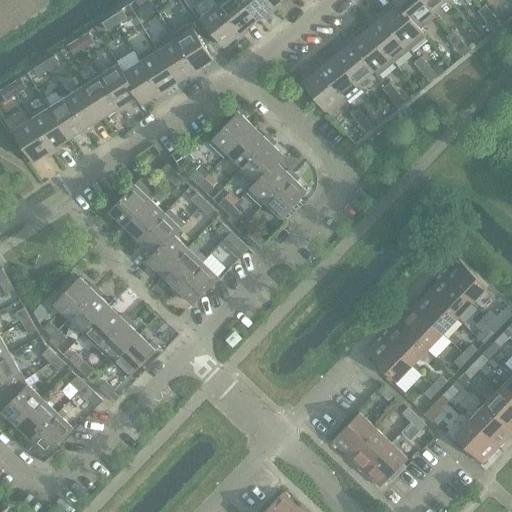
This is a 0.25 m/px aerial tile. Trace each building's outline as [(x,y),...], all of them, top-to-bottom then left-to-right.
[(235,25),(241,33),(257,20),(240,0),(215,0),(215,1),(218,4),(235,25)] [(272,7),(266,0),(240,0),(257,20),(272,7)] [(399,4),(425,36),(426,36),(420,29),(436,16),(433,12),(423,0),(394,0),(398,5),(399,4)] [(423,0),(433,12),(448,0),(451,4),(452,3),(449,0),(423,0)] [(225,46),(241,33),(235,25),(218,4),(201,18),(225,46)] [(383,17),(410,49),(425,36),(399,4),(398,5),(383,17)] [(486,21),(493,15),(485,5),(478,11),(486,21)] [(112,16),(117,24),(128,17),(123,9),(112,16)] [(493,15),(486,21),(493,29),(500,23),(493,15)] [(117,24),(112,16),(102,22),(107,30),(117,24)] [(367,30),(393,62),(410,49),(383,17),(367,30)] [(173,36),(195,71),(213,59),(191,24),(173,36)] [(352,43),(375,71),(378,75),(393,62),(367,30),(352,43)] [(455,46),(462,41),(453,30),(446,36),(455,46)] [(78,39),(83,47),(93,40),(88,33),(78,39)] [(156,47),(178,81),(195,71),(173,36),(156,47)] [(83,47),(78,39),(68,45),(73,53),(83,47)] [(462,41),(455,46),(462,55),(469,49),(462,41)] [(336,56),(359,84),(375,71),(352,43),(336,56)] [(141,62),(161,92),(178,81),(156,47),(139,57),(141,62)] [(44,62),(49,70),(59,63),(54,56),(44,62)] [(320,68),(343,97),(359,84),(336,56),(320,68)] [(415,62),(423,72),(430,67),(422,56),(415,62)] [(49,70),(44,62),(34,68),(39,76),(49,70)] [(138,95),(137,96),(142,104),(161,92),(141,62),(124,72),(123,73),(138,95)] [(120,106),(137,96),(138,95),(123,73),(124,72),(119,63),(101,75),(120,106)] [(430,67),(423,72),(430,81),(437,75),(430,67)] [(303,82),(326,110),(327,110),(330,113),(346,100),(343,97),(320,68),(303,82)] [(83,86),(103,117),(120,106),(101,75),(83,86)] [(10,84),(15,92),(25,86),(20,78),(10,84)] [(383,88),(391,98),(398,92),(390,82),(383,88)] [(15,92),(10,84),(0,90),(0,92),(4,99),(15,92)] [(66,97),(86,128),(103,117),(83,86),(66,97)] [(405,101),(398,92),(391,98),(398,107),(405,101)] [(49,107),(69,139),(86,128),(66,97),(49,107)] [(32,118),(52,149),(69,139),(49,107),(32,118)] [(360,124),(366,118),(358,108),(351,114),(360,124)] [(239,112),(214,138),(210,142),(226,157),(229,153),(254,127),(239,112)] [(52,149),(32,118),(13,130),(33,161),(52,149)] [(366,118),(360,124),(366,132),(373,126),(366,118)] [(254,127),(229,153),(244,168),(269,141),(254,127)] [(269,141),(244,168),(241,171),(255,184),(258,181),(259,181),(277,162),(278,163),(284,156),(269,141)] [(184,148),(173,156),(180,167),(192,159),(184,148)] [(258,181),(255,184),(248,192),(263,206),(266,203),(266,202),(291,175),(278,163),(277,162),(259,181),(258,181)] [(169,179),(176,172),(167,164),(161,170),(169,179)] [(199,185),(205,178),(196,169),(189,176),(199,185)] [(176,172),(169,179),(178,187),(185,180),(176,172)] [(291,175),(266,202),(266,203),(282,217),(307,190),(291,175)] [(205,178),(199,185),(207,193),(213,186),(205,178)] [(109,211),(124,226),(150,199),(153,196),(137,181),(109,211)] [(190,199),(199,207),(206,201),(197,192),(190,199)] [(228,213),(234,206),(225,197),(218,204),(228,213)] [(165,213),(150,199),(124,226),(139,240),(165,213)] [(208,215),(214,209),(206,201),(199,207),(208,215)] [(234,206),(228,213),(236,220),(242,214),(234,206)] [(139,240),(153,252),(154,254),(174,234),(180,228),(183,224),(168,210),(165,213),(139,240)] [(216,230),(225,238),(231,232),(222,223),(216,230)] [(251,230),(245,236),(259,250),(265,243),(251,230)] [(240,259),(249,249),(231,232),(225,238),(222,242),(240,259)] [(146,260),(162,275),(188,248),(174,234),(154,254),(153,252),(146,260)] [(188,248),(162,275),(177,288),(203,261),(188,248)] [(444,276),(473,303),(488,287),(460,260),(444,276)] [(203,261),(177,288),(193,303),(218,276),(203,261)] [(429,291),(458,318),(473,303),(444,276),(429,291)] [(69,319),(95,292),(80,277),(54,304),(69,319)] [(8,278),(0,282),(6,293),(14,289),(8,278)] [(458,318),(429,291),(414,307),(443,334),(458,318)] [(95,292),(69,319),(84,333),(109,305),(95,292)] [(109,305),(84,333),(99,347),(125,320),(109,305)] [(23,322),(31,318),(25,307),(17,311),(23,322)] [(414,307),(399,322),(428,350),(443,334),(414,307)] [(501,312),(492,322),(498,328),(507,318),(501,312)] [(31,318),(23,322),(28,333),(36,328),(31,318)] [(125,320),(99,347),(113,361),(139,334),(125,320)] [(52,337),(59,330),(50,321),(43,328),(52,337)] [(385,338),(413,365),(428,350),(399,322),(385,338)] [(484,330),(490,336),(498,328),(492,322),(484,330)] [(511,322),(503,332),(509,338),(511,334),(511,322)] [(52,337),(49,340),(58,348),(67,338),(59,330),(52,337)] [(227,339),(233,346),(241,338),(235,331),(227,339)] [(503,332),(495,340),(501,346),(509,338),(503,332)] [(139,334),(113,361),(128,376),(155,349),(139,334)] [(0,335),(0,358),(10,353),(0,335)] [(413,365),(385,338),(369,354),(384,368),(398,381),(413,365)] [(471,344),(463,353),(468,359),(477,349),(471,344)] [(42,354),(51,363),(58,356),(48,347),(42,354)] [(79,368),(85,361),(76,352),(70,359),(79,368)] [(23,381),(17,373),(20,372),(10,353),(0,358),(0,393),(1,395),(23,381)] [(455,361),(460,367),(468,359),(463,353),(455,361)] [(482,354),(473,363),(479,369),(484,363),(488,359),(482,354)] [(59,371),(66,364),(58,356),(51,363),(59,371)] [(85,361),(79,368),(87,376),(94,370),(85,361)] [(471,377),(479,369),(473,363),(465,372),(471,377)] [(484,363),(479,369),(489,378),(494,373),(484,363)] [(384,368),(380,371),(387,378),(389,380),(394,385),(396,383),(398,381),(384,368)] [(80,391),(87,384),(78,375),(71,382),(80,391)] [(433,384),(439,390),(447,380),(442,375),(433,384)] [(511,376),(500,389),(511,400),(511,376)] [(18,425),(44,399),(29,384),(27,386),(23,381),(1,395),(7,406),(3,411),(18,425)] [(106,381),(99,388),(108,397),(115,390),(106,381)] [(87,384),(80,391),(88,399),(95,392),(87,384)] [(439,390),(433,384),(425,393),(430,399),(439,390)] [(385,385),(380,391),(388,399),(394,393),(385,385)] [(443,394),(449,400),(458,390),(452,385),(443,394)] [(511,400),(500,389),(485,404),(511,430),(511,400)] [(449,400),(443,394),(435,403),(440,408),(449,400)] [(58,413),(44,399),(18,425),(33,439),(58,413)] [(498,447),(511,433),(511,430),(485,404),(470,420),(498,447)] [(412,422),(417,416),(408,407),(402,412),(412,422)] [(349,456),(376,428),(360,412),(332,440),(349,456)] [(58,413),(33,439),(48,454),(74,427),(58,413)] [(417,416),(412,422),(421,430),(426,424),(417,416)] [(498,447),(470,420),(454,436),(483,464),(498,447)] [(376,428),(349,456),(364,471),(392,443),(376,428)] [(392,443),(364,471),(380,487),(408,458),(392,443)] [(294,511),(299,508),(283,492),(263,511),(294,511)]
